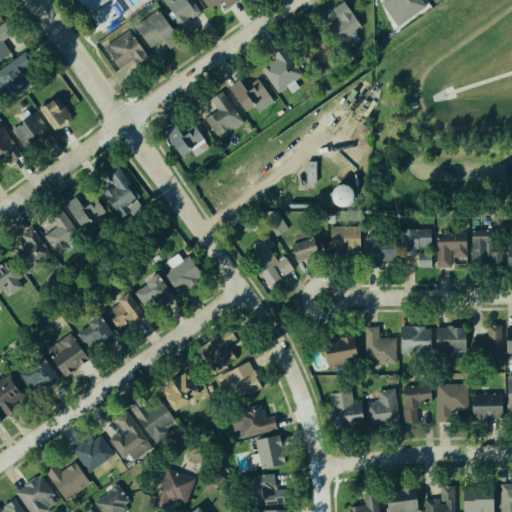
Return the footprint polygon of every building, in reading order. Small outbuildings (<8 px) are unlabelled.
[(78,0),(109,0),(88,15),(78,0)] [(162,1),(163,0),(189,0),(197,13),(188,18),(198,34),(187,40),(162,1)] [(219,0),(207,10),(199,0),(219,0)] [(394,0),(405,15),(423,2),(421,0),(394,0)] [(326,24),(335,18),(328,9),(340,1),(359,27),(352,32),(358,41),(344,50),(326,24)] [(132,20),(154,6),(180,45),(165,54),(157,41),(149,47),(132,20)] [(0,23),(0,61),(19,49),(1,23),(0,23)] [(97,45),(123,27),(139,52),(113,69),(97,45)] [(309,65),(331,58),(324,36),(302,43),(309,65)] [(261,66),(273,57),(269,51),(280,44),(301,76),(278,92),(261,66)] [(0,84),(0,68),(11,60),(26,82),(8,95),(0,84)] [(225,88),(249,73),(265,96),(242,114),(225,88)] [(203,115),(214,107),(208,96),(217,90),(241,125),(219,140),(203,115)] [(40,109),(54,99),(56,102),(60,99),(71,115),(69,116),(72,120),(56,131),(40,109)] [(17,125),(12,129),(23,145),(37,134),(42,141),(51,134),(36,113),(31,116),(27,110),(13,119),(17,125)] [(0,125),(22,156),(12,163),(6,155),(0,159),(0,125)] [(166,141),(189,125),(203,145),(180,160),(166,141)] [(103,190),(110,185),(103,174),(114,166),(134,196),(115,208),(103,190)] [(60,204),(79,230),(101,214),(82,188),(60,204)] [(39,224),(55,211),(75,237),(59,249),(39,224)] [(275,236),(285,229),(275,213),(264,220),(275,236)] [(325,226),(353,224),(354,245),(325,246),(325,226)] [(11,238),(32,225),(52,257),(31,271),(11,238)] [(400,229),(429,228),(429,240),(413,240),(413,255),(400,255),(400,229)] [(297,242),(291,244),(297,261),(324,252),(318,235),(310,237),(308,230),(295,234),(297,242)] [(433,230),(466,230),(466,257),(451,257),(451,271),(433,271),(433,230)] [(241,250),(269,232),(293,269),(265,287),(241,250)] [(363,237),(386,237),(387,264),(366,266),(363,237)] [(501,241),(511,239),(511,257),(504,259),(501,241)] [(471,241),(489,240),(490,250),(496,250),(496,258),(472,259),(471,241)] [(0,294),(3,299),(26,283),(1,248),(0,248),(0,294)] [(160,271),(176,292),(204,272),(188,250),(160,271)] [(431,267),(431,253),(418,253),(418,267),(431,267)] [(138,282),(157,308),(170,299),(151,273),(138,282)] [(107,302),(122,292),(140,319),(125,329),(107,302)] [(73,327),(93,314),(108,337),(88,350),(73,327)] [(432,321),(460,322),(459,362),(431,361),(432,321)] [(486,322),(498,322),(498,360),(486,360),(486,322)] [(499,323),(511,322),(511,352),(500,353),(499,323)] [(360,323),(376,323),(376,336),(392,337),(392,367),(360,366),(360,323)] [(395,323),(424,323),(424,353),(395,354),(395,323)] [(198,347),(214,370),(232,358),(224,346),(233,339),(225,328),(198,347)] [(320,343),(352,336),(357,359),(325,366),(320,343)] [(47,356),(70,339),(84,359),(61,375),(47,356)] [(14,369),(33,397),(56,382),(37,353),(14,369)] [(220,372),(248,362),(258,392),(230,401),(220,372)] [(0,410),(0,370),(4,368),(26,403),(4,417),(0,410)] [(159,387),(173,376),(189,397),(175,408),(159,387)] [(433,381),(457,380),(463,386),(463,421),(433,421),(433,381)] [(398,382),(424,381),(425,397),(416,398),(418,422),(401,423),(398,382)] [(377,388),(391,387),(395,427),(369,429),(367,399),(378,398),(377,388)] [(467,389),(501,389),(501,417),(467,417),(467,389)] [(130,407),(153,394),(169,420),(145,434),(130,407)] [(223,409),(257,400),(263,420),(270,418),(273,429),(240,439),(237,428),(229,430),(223,409)] [(329,406),(359,401),(363,425),(334,430),(329,406)] [(101,428),(121,415),(144,449),(124,463),(101,428)] [(74,451),(96,435),(111,456),(89,472),(74,451)] [(253,440),(274,436),(280,464),(258,468),(253,440)] [(45,472),(65,456),(86,483),(66,498),(45,472)] [(162,469),(193,478),(185,506),(154,496),(162,469)] [(30,511),(15,489),(38,473),(59,502),(44,511),(30,511)] [(245,483),(273,475),(279,499),(250,506),(245,483)] [(458,511),(458,483),(489,483),(489,511),(458,511)] [(97,511),(90,502),(115,484),(127,501),(120,506),(124,511),(122,511),(97,511)] [(388,511),(384,489),(413,484),(417,507),(388,511)] [(499,511),(499,485),(511,484),(511,511),(499,511)] [(422,511),(422,487),(449,487),(449,511),(422,511)] [(347,511),(346,506),(365,502),(363,493),(375,491),(378,511),(347,511)] [(0,511),(0,498),(8,493),(21,511),(0,511)]
